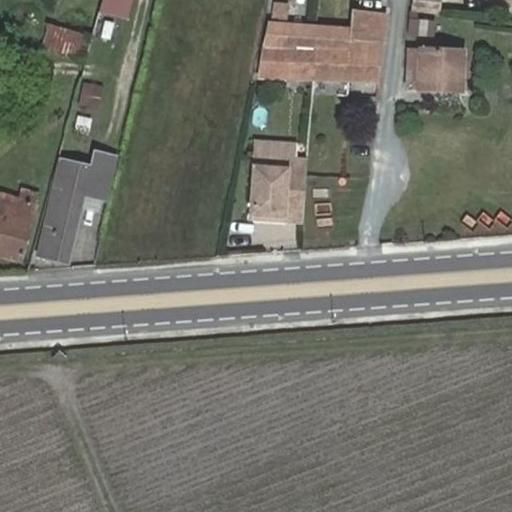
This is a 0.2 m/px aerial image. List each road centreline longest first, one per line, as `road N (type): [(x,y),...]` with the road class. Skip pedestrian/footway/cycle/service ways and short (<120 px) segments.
road 1 (track): [(511,331),(0,372)]
road 2 (secondary): [(363,285),(0,312)]
road 3 (residential): [(363,285),(399,0)]
road 4 (track): [(111,511),(53,368)]
road 5 (secondary): [(511,274),(363,285)]
